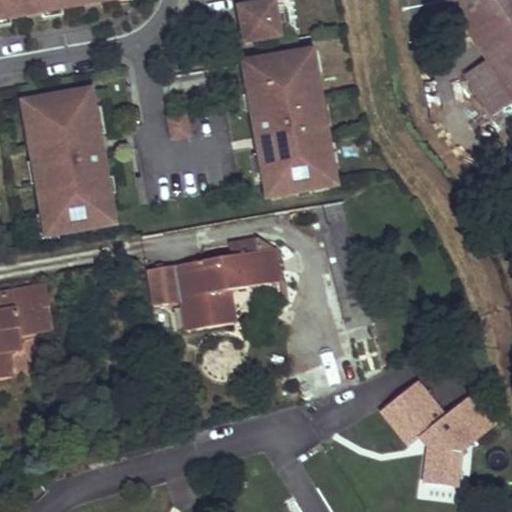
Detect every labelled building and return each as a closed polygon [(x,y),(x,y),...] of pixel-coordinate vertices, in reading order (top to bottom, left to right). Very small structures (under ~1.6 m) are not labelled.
[(0,0),(0,16),(9,14),(10,19),(41,13),(40,9),(61,5),(62,10),(115,0),(0,0)] [(260,0),(262,6),(233,11),(239,46),(275,39),(269,5),(294,1),(293,0),(260,0)] [(511,0),(442,0),(442,1),(484,65),(464,81),(490,120),(511,104),(511,0)] [(40,9),(41,13),(42,20),(63,16),(62,10),(61,5),(40,9)] [(0,16),(0,27),(11,25),(10,19),(9,14),(0,16)] [(310,75),(315,74),(320,73),(316,51),(306,53),(310,75)] [(335,187),(332,168),(325,169),(321,146),(328,145),(325,127),(320,128),(316,107),(321,106),(315,74),(310,75),(306,53),(242,64),(247,96),(252,95),(255,110),(250,111),(253,125),(257,124),(267,180),(262,181),(265,199),(335,187)] [(20,104),(24,122),(31,121),(35,144),(28,145),(31,163),(36,163),(40,183),(35,184),(41,216),(46,215),(51,237),(114,226),(108,194),(104,194),(101,180),(106,179),(103,165),(99,166),(88,110),(93,109),(90,91),(20,104)] [(252,95),(247,96),(241,97),(244,112),(250,111),(255,110),(252,95)] [(320,128),(325,127),(329,126),(325,105),(321,106),(316,107),(320,128)] [(99,166),(103,165),(105,165),(99,134),(103,133),(99,108),(93,109),(88,110),(99,166)] [(184,116),(168,119),(172,139),(188,136),(184,116)] [(31,121),(24,122),(21,123),(25,145),(28,145),(35,144),(31,121)] [(257,124),(253,125),(251,125),(256,156),(252,156),(256,182),(262,181),(267,180),(257,124)] [(325,169),(332,168),(334,168),(330,145),(328,145),(321,146),(325,169)] [(36,163),(31,163),(27,164),(31,185),(35,184),(40,183),(36,163)] [(104,194),(108,194),(114,193),(112,178),(106,179),(101,180),(104,194)] [(147,203),(142,178),(134,179),(138,205),(147,203)] [(346,204),(322,209),(349,330),(373,325),(346,204)] [(46,215),(41,216),(36,217),(40,239),(51,237),(46,215)] [(256,241),(258,253),(263,252),(269,285),(280,283),(274,250),(257,241),(256,241)] [(258,253),(177,267),(189,333),(236,325),(232,297),(235,291),(269,285),(263,252),(258,253)] [(44,287),(0,294),(0,376),(11,374),(7,351),(5,337),(19,335),(51,329),(44,287)] [(19,335),(5,337),(7,351),(22,349),(19,335)] [(425,486),(458,490),(461,455),(500,422),(486,405),(478,411),(468,398),(443,419),(415,386),(380,415),(409,449),(419,441),(429,452),(425,486)] [(156,419),(114,433),(117,445),(160,432),(156,419)]
